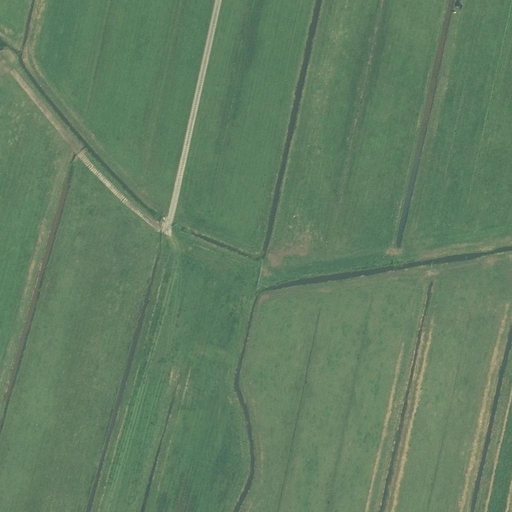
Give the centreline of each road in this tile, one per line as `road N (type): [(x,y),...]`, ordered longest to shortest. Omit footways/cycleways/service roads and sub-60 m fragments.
road 1 (track): [(0,58),(128,205),(203,254)]
road 2 (track): [(167,232),(217,0)]
